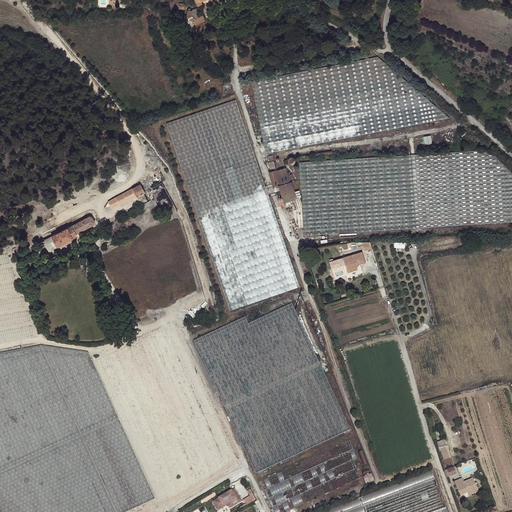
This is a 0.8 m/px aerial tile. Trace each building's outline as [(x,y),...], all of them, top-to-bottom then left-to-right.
[(193,19),(196,25),(206,21),(203,14),(200,16),(197,8),(192,11),(192,9),(188,9),(187,11),(187,18),(193,19)] [(187,30),(196,25),(193,19),(186,26),(186,28),(186,29),(186,30),(187,30)] [(449,119),(379,57),(306,71),(252,81),(265,154),(449,119)] [(236,100),(166,125),(229,313),(299,289),(269,200),(255,159),(236,100)] [(434,154),(299,163),(303,236),(372,232),(455,226),(511,222),(511,174),(489,150),(434,154)] [(273,161),(267,163),(270,172),(268,173),(272,186),(274,185),(275,189),(278,188),(282,202),(295,199),(290,180),(292,180),(291,175),(289,176),(288,173),(287,173),(285,169),(276,171),(273,161)] [(141,184),(108,202),(106,205),(108,208),(111,206),(121,201),(123,203),(136,196),(137,197),(146,192),(143,187),(141,184)] [(58,203),(54,206),(56,210),(53,212),(55,215),(74,206),(72,202),(67,205),(65,200),(58,203)] [(92,216),(91,216),(90,216),(47,238),(48,240),(47,240),(53,250),(59,247),(59,246),(78,236),(76,234),(95,224),(96,222),(92,216)] [(369,242),(361,243),(364,251),(371,249),(369,242)] [(361,252),(342,258),(347,273),(356,270),(355,267),(355,266),(357,265),(364,263),(361,252)] [(244,318),(192,341),(251,466),(255,476),(350,432),(291,305),(247,326),(244,318)] [(114,511),(151,495),(88,351),(40,346),(0,353),(0,511),(114,511)] [(348,441),(259,482),(273,511),(285,511),(360,478),(352,461),(356,459),(348,441)] [(447,445),(441,447),(445,458),(450,457),(447,445)] [(455,465),(448,468),(450,474),(458,471),(455,465)] [(447,511),(432,470),(320,511),(447,511)] [(364,474),(366,482),(374,481),(373,472),(364,474)] [(473,483),(475,483),(473,477),(464,481),(463,477),(455,480),(460,494),(467,491),(475,489),(473,483)] [(478,491),(475,483),(473,483),(475,489),(467,491),(468,495),(478,491)] [(218,506),(215,500),(212,502),(217,511),(227,504),(230,508),(242,501),(234,488),(231,490),(235,498),(230,502),(229,500),(218,506)] [(231,490),(215,500),(218,506),(229,500),(230,502),(235,498),(231,490)] [(252,495),(244,498),(246,504),(255,501),(252,495)]
